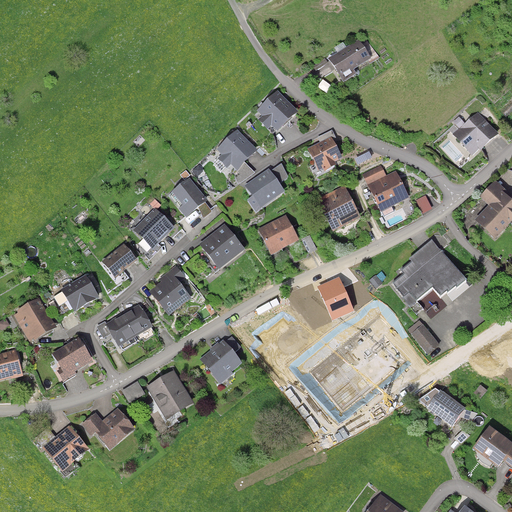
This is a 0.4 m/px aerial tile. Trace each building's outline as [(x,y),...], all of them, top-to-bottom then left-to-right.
[(328,58),(344,81),(357,74),(354,69),(367,60),(370,63),(380,57),(366,38),(361,42),(359,40),(328,58)] [(271,125),(278,131),(299,110),(278,89),(257,110),(262,115),(258,119),(268,128),(271,125)] [(511,100),(500,111),(506,117),(511,111),(511,100)] [(449,130),(472,155),(479,148),(481,150),(499,134),(478,111),(459,128),(455,124),(449,130)] [(245,162),(258,149),(238,128),(217,149),(223,154),(219,158),(228,167),(231,164),(237,170),(245,162)] [(317,137),(320,141),(331,135),(333,139),(336,137),(332,129),(317,137)] [(307,148),(319,170),(323,168),(325,171),(337,164),(336,161),(343,157),(333,139),(331,135),(320,141),(307,148)] [(369,151),(354,158),(357,164),(372,157),(369,151)] [(255,172),(245,162),(237,170),(234,174),(238,184),(255,172)] [(247,199),(256,213),(285,192),(280,182),(289,177),(282,163),(271,171),(269,168),(245,186),(253,195),(247,199)] [(381,164),(362,174),(381,212),(382,211),(384,217),(394,212),(391,206),(409,197),(396,170),(387,175),(381,164)] [(180,175),(185,180),(190,175),(186,170),(180,175)] [(179,208),(187,218),(200,208),(206,203),(209,200),(189,177),(173,191),(183,204),(179,208)] [(475,219),(495,238),(510,223),(511,223),(511,199),(506,194),(508,192),(496,180),(480,196),(489,205),(475,219)] [(345,185),(317,199),(333,231),(361,217),(345,185)] [(425,195),(416,200),(423,213),(432,209),(425,195)] [(152,196),(147,201),(154,208),(155,207),(157,209),(161,205),(152,196)] [(206,203),(200,208),(204,218),(212,211),(206,203)] [(139,249),(149,259),(162,247),(158,243),(174,226),(157,209),(155,207),(154,208),(133,230),(143,239),(139,243),(139,249)] [(286,214),(258,228),(272,254),(300,239),(286,214)] [(365,218),(358,222),(365,234),(372,230),(365,218)] [(224,224),(199,244),(219,269),(244,250),(224,224)] [(310,235),(301,239),(309,254),(317,249),(310,235)] [(467,278),(432,237),(408,258),(410,261),(400,270),(403,273),(392,282),(404,296),(403,297),(416,313),(422,308),(415,300),(433,286),(441,295),(447,289),(449,291),(456,285),(457,287),(467,278)] [(102,261),(115,278),(138,260),(124,243),(102,261)] [(149,291),(169,316),(192,298),(179,282),(185,278),(176,266),(159,279),(161,281),(149,291)] [(67,300),(74,312),(99,297),(86,274),(61,289),(62,292),(53,297),(59,305),(67,300)] [(376,275),(369,280),(376,288),(382,283),(376,275)] [(339,277),(317,286),(332,320),(354,311),(339,277)] [(14,315),(30,341),(34,339),(35,341),(58,327),(40,296),(17,310),(18,312),(14,315)] [(111,334),(119,347),(120,346),(134,337),(136,337),(152,327),(153,326),(140,303),(107,323),(105,324),(111,334)] [(380,316),(310,373),(343,412),(413,356),(380,316)] [(308,338),(291,317),(253,348),(270,369),(308,338)] [(105,324),(107,323),(105,321),(96,326),(103,338),(111,334),(105,324)] [(411,333),(428,354),(440,344),(423,324),(411,333)] [(152,327),(136,337),(138,341),(143,338),(145,340),(156,334),(152,327)] [(57,370),(64,381),(77,373),(76,371),(93,360),(79,336),(52,353),(61,368),(57,370)] [(232,336),(225,342),(234,353),(241,347),(232,336)] [(134,337),(120,346),(123,350),(137,342),(134,337)] [(200,359),(220,384),(233,373),(231,371),(242,362),(234,353),(225,342),(223,339),(219,343),(218,342),(210,348),(211,350),(200,359)] [(0,380),(11,377),(11,379),(23,375),(16,350),(0,353),(0,380)] [(147,387),(167,420),(194,403),(174,370),(147,387)] [(25,398),(33,395),(29,383),(28,383),(26,378),(14,382),(16,388),(21,386),(25,398)] [(138,381),(122,391),(129,403),(145,394),(138,381)] [(481,385),(474,393),(481,398),(487,390),(481,385)] [(427,408),(452,426),(459,416),(465,409),(466,408),(440,389),(439,390),(436,388),(418,400),(427,406),(427,408)] [(103,420),(96,412),(81,424),(91,436),(96,432),(110,450),(135,429),(118,408),(103,420)] [(477,413),(465,409),(459,416),(466,419),(464,422),(469,425),(477,413)] [(56,437),(43,447),(62,471),(89,449),(69,425),(56,437)] [(503,461),(511,467),(511,442),(490,426),(473,448),(498,467),(503,461)] [(35,438),(43,447),(56,437),(48,427),(35,438)] [(464,430),(454,439),(460,445),(470,436),(464,430)] [(366,511),(404,511),(381,494),(366,511)]
